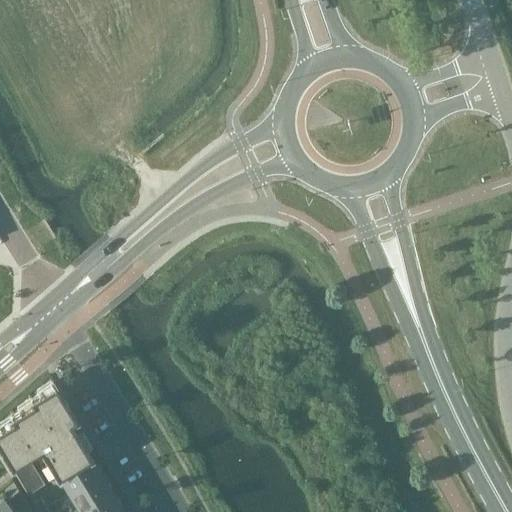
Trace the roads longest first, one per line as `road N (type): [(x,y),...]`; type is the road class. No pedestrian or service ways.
road 1 (tertiary): [(283,123),(186,176),(52,297)]
road 2 (tertiary): [(61,313),(213,192),(294,159)]
road 3 (residential): [(179,511),(61,313)]
road 4 (primary): [(348,187),(428,355)]
road 5 (primary): [(428,355),(386,175)]
road 6 (primary): [(505,511),(428,355)]
road 7 (unclassified): [(511,410),(504,352),(511,284)]
